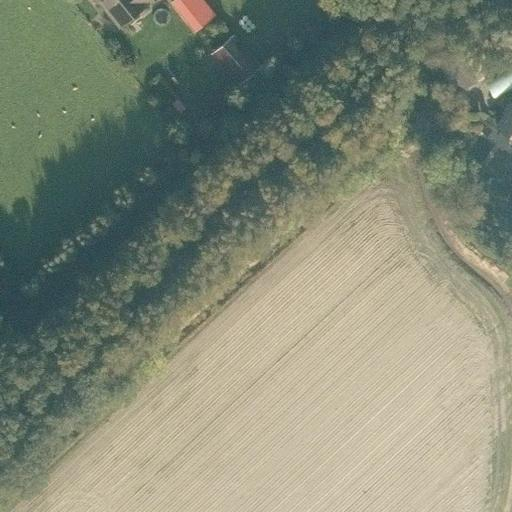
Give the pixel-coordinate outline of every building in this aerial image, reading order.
[(94,0),(97,3),(99,1),(119,27),(146,5),(145,3),(147,0),(94,0)] [(179,0),(173,5),(185,18),(202,4),(199,0),(179,0)] [(233,34),(211,54),(238,85),(270,57),(262,48),(252,57),(233,34)] [(494,98),(511,88),(511,63),(483,79),(494,98)] [(215,67),(205,75),(221,93),(230,85),(215,67)] [(178,98),(161,112),(169,121),(186,107),(178,98)] [(511,138),(511,101),(494,126),(511,138)]
